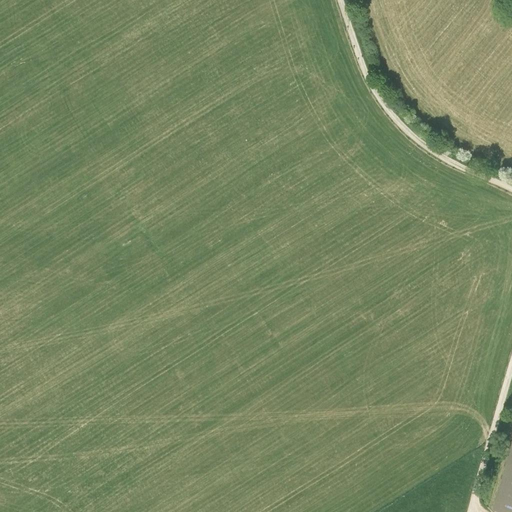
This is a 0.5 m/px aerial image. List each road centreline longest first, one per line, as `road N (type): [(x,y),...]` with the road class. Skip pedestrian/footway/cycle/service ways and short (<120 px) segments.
road 1 (track): [(340,0),(387,111),(442,157),(511,189)]
road 2 (track): [(468,511),(511,358)]
